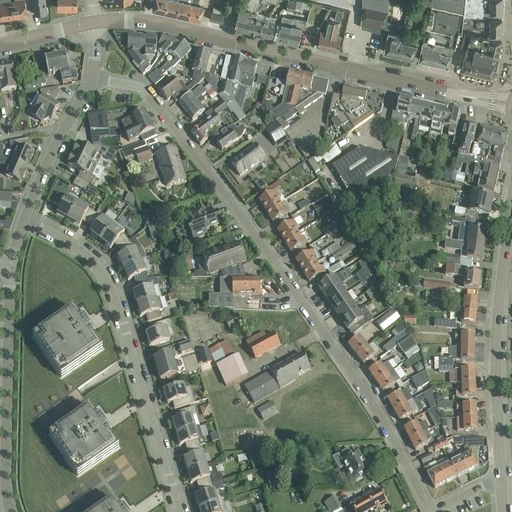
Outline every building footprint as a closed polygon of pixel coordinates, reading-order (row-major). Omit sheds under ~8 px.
[(0,0),(0,19),(12,18),(10,2),(9,0),(0,0)] [(9,0),(12,18),(27,16),(24,0),(9,0)] [(47,13),(46,3),(45,0),(32,0),(34,15),(47,13)] [(57,0),(57,8),(77,8),(76,0),(57,0)] [(154,0),(152,10),(164,12),(166,0),(154,0)] [(166,0),(164,12),(176,15),(180,0),(179,0),(166,0)] [(179,0),(180,0),(176,15),(188,18),(191,3),(191,0),(179,0)] [(191,0),(191,3),(188,18),(200,21),(205,0),(191,0)] [(234,29),(247,32),(251,13),(253,13),(260,4),(259,3),(259,0),(248,0),(248,1),(246,0),(244,8),(241,7),(242,3),(229,0),(226,11),(237,14),(234,29)] [(291,0),(287,0),(285,9),(293,11),(294,7),(296,1),(291,0)] [(309,9),(311,3),(298,0),(295,0),(296,1),(294,7),(300,8),(301,7),(309,9)] [(361,16),(360,19),(360,28),(383,33),(384,27),(387,12),(387,0),(361,0),(362,14),(361,16)] [(430,0),(423,37),(421,42),(418,59),(448,66),(452,46),(454,47),(458,32),(461,33),(464,0),(430,0)] [(501,19),(501,0),(464,0),(463,19),(501,19)] [(311,3),(309,9),(306,20),(293,17),(292,19),(287,41),(297,44),(301,28),(304,29),(306,22),(320,27),(329,8),(320,5),(320,6),(311,3)] [(251,13),(247,32),(259,35),(263,15),(257,13),(258,11),(256,11),(262,4),(260,4),(253,13),(251,13)] [(336,10),(334,19),(340,21),(343,11),(336,10)] [(222,23),(224,15),(211,12),(209,20),(222,23)] [(263,15),(259,35),(271,37),(276,18),(263,15)] [(277,39),(287,41),(292,19),(289,18),(289,19),(281,17),(280,23),(277,39)] [(327,48),(333,21),(327,19),(324,32),(320,31),(317,46),(327,48)] [(501,36),(501,19),(463,19),(462,28),(487,28),(487,36),(501,36)] [(340,22),(333,21),(327,48),(337,51),(341,36),(337,35),(340,22)] [(390,24),(388,28),(387,35),(386,37),(383,51),(398,55),(401,41),(400,41),(404,26),(390,24)] [(416,41),(421,42),(423,37),(412,34),(410,43),(401,41),(398,55),(412,58),(416,41)] [(482,36),(482,37),(470,34),(465,57),(464,57),(461,69),(462,69),(490,76),(493,64),(495,64),(497,58),(500,46),(500,44),(501,41),(482,36)] [(145,56),(144,56),(141,56),(139,53),(139,51),(143,51),(145,36),(129,35),(128,40),(128,50),(128,53),(141,69),(149,64),(150,63),(145,56)] [(168,52),(177,40),(165,35),(163,38),(159,44),(163,46),(159,50),(163,54),(165,56),(168,52)] [(145,36),(143,51),(144,51),(144,56),(145,56),(153,57),(153,52),(156,52),(157,37),(145,36)] [(191,50),(177,40),(168,52),(177,59),(170,64),(169,62),(158,71),(157,70),(148,77),(155,85),(164,78),(162,76),(167,72),(171,69),(172,68),(173,68),(180,61),(181,59),(182,59),(184,56),(185,57),(191,50)] [(208,83),(209,84),(213,75),(207,73),(206,76),(204,75),(205,73),(210,53),(196,50),(192,70),(194,71),(192,79),(199,83),(204,78),(208,83)] [(62,83),(67,82),(77,80),(75,72),(70,73),(66,53),(44,58),(48,75),(60,72),(62,83)] [(226,105),(233,99),(236,97),(239,91),(239,88),(245,61),(234,58),(234,59),(226,57),(220,81),(222,82),(219,95),(222,95),(219,97),(222,101),(223,103),(224,103),(226,105)] [(233,99),(237,106),(242,94),(245,95),(246,91),(247,87),(251,88),(253,80),(257,65),(245,62),(246,61),(245,61),(239,88),(239,91),(236,97),(233,99)] [(12,64),(0,66),(0,85),(1,91),(16,89),(14,75),(12,64)] [(152,66),(149,64),(141,69),(139,70),(143,75),(148,70),(152,66)] [(171,69),(167,72),(171,76),(177,71),(172,68),(171,69)] [(276,122),(289,113),(294,109),(315,95),(323,96),(325,94),(328,81),(313,78),(313,77),(289,71),(286,87),(282,105),(269,114),(276,122)] [(213,75),(209,84),(212,88),(215,92),(219,77),(213,75)] [(167,101),(175,94),(185,87),(181,82),(177,85),(172,78),(158,90),(167,101)] [(26,92),(45,89),(43,79),(37,80),(37,82),(25,84),(26,92)] [(195,100),(201,96),(206,92),(204,89),(201,86),(179,103),(186,112),(192,108),(190,105),(196,101),(195,100)] [(335,116),(342,127),(347,134),(374,115),(364,103),(367,92),(344,86),(344,87),(339,86),(337,95),(333,95),(328,115),(333,117),(335,116)] [(59,94),(57,88),(40,91),(40,95),(43,97),(35,109),(36,109),(31,116),(41,122),(42,120),(43,121),(48,118),(48,117),(51,119),(59,106),(53,102),(59,94)] [(215,92),(212,88),(211,89),(206,92),(211,99),(217,95),(215,92)] [(294,109),(289,113),(292,117),(297,113),(299,116),(305,112),(303,109),(323,96),(315,95),(294,109)] [(192,108),(186,112),(192,121),(204,112),(199,105),(204,101),(201,96),(195,100),(196,101),(190,105),(192,108)] [(408,118),(412,102),(412,100),(399,98),(397,105),(395,105),(390,124),(398,126),(399,124),(406,126),(408,118)] [(233,99),(226,105),(228,108),(231,113),(239,108),(237,106),(233,99)] [(224,103),(223,103),(222,101),(212,110),(205,115),(208,120),(191,133),(200,145),(208,139),(204,135),(221,122),(216,116),(228,108),(226,105),(224,103)] [(416,137),(419,127),(424,105),(412,102),(408,118),(415,120),(410,141),(415,142),(416,137)] [(419,127),(430,130),(435,107),(424,105),(419,127)] [(447,110),(435,107),(430,130),(429,134),(441,136),(443,128),(447,110)] [(459,148),(463,128),(457,126),(460,112),(447,109),(447,110),(443,128),(449,129),(448,136),(454,137),(452,146),(459,148)] [(127,131),(149,120),(145,111),(121,122),(123,126),(125,125),(127,130),(125,131),(127,131)] [(100,131),(101,131),(109,130),(106,113),(87,116),(90,131),(100,131)] [(268,127),(275,122),(271,117),(264,122),(268,127)] [(289,126),(283,118),(277,122),(283,130),(289,126)] [(127,131),(125,131),(129,141),(145,134),(154,130),(149,120),(127,131)] [(267,128),(265,130),(275,144),(286,136),(276,122),(267,128)] [(216,143),(222,151),(242,137),(244,131),(245,130),(242,125),(236,129),(233,125),(217,136),(220,141),(216,143)] [(463,128),(459,148),(458,153),(468,156),(470,143),(473,144),(477,127),(464,125),(463,128)] [(487,161),(490,148),(494,132),(480,128),(477,145),(482,146),(480,158),(474,157),(472,165),(476,166),(485,168),(487,161)] [(100,131),(90,131),(92,145),(93,145),(101,147),(101,138),(100,131)] [(490,148),(503,151),(507,135),(494,132),(490,148)] [(18,147),(12,161),(27,168),(28,164),(29,164),(33,155),(32,155),(33,153),(28,151),(31,146),(29,139),(14,142),(15,146),(18,147)] [(148,147),(147,148),(145,141),(121,150),(125,162),(136,158),(139,165),(152,160),(148,147)] [(78,144),(73,155),(97,167),(102,157),(106,158),(110,150),(101,147),(93,145),(91,150),(78,144)] [(239,176),(259,162),(266,158),(256,144),(230,162),(239,176)] [(334,144),(313,158),(317,164),(325,159),(328,163),(341,154),(334,144)] [(167,186),(175,184),(185,180),(174,147),(156,153),(167,186)] [(399,157),(381,153),(360,148),(333,166),(356,201),(394,176),(399,157)] [(490,148),(487,161),(494,163),(496,155),(502,156),(503,151),(490,148)] [(97,167),(73,155),(68,165),(80,172),(77,178),(91,186),(95,178),(92,176),(97,167)] [(25,172),(27,168),(12,161),(0,156),(0,163),(9,167),(5,176),(20,183),(21,181),(25,172)] [(400,156),(398,163),(407,165),(409,158),(400,156)] [(312,159),(308,161),(316,173),(319,171),(312,159)] [(487,161),(485,168),(498,171),(500,164),(494,163),(487,161)] [(452,180),(454,173),(453,173),(454,169),(442,166),(439,177),(452,180)] [(498,171),(485,168),(476,166),(473,177),(496,182),(498,172),(498,171)] [(261,176),(265,173),(262,168),(249,177),(258,190),(267,184),(261,176)] [(457,173),(455,182),(463,184),(465,175),(457,173)] [(419,181),(407,178),(396,175),(393,183),(405,186),(406,183),(418,186),(419,181)] [(496,182),(473,177),(469,176),(467,182),(478,185),(477,189),(493,193),(496,182)] [(84,191),(88,184),(76,178),(76,179),(73,184),(72,184),(72,185),(84,191)] [(0,202),(12,203),(13,191),(0,190),(0,202)] [(266,211),(279,203),(277,199),(279,197),(275,191),(259,200),(266,211)] [(64,217),(69,220),(77,203),(58,192),(52,203),(61,208),(60,209),(59,208),(56,214),(63,218),(64,217)] [(493,197),(483,195),(473,193),(470,211),(466,210),(464,217),(477,220),(478,214),(489,216),(493,197)] [(319,218),(333,209),(326,198),(312,207),(319,218)] [(307,199),(298,205),(301,210),(310,205),(307,199)] [(12,203),(11,213),(16,213),(19,204),(12,203)] [(88,225),(95,214),(88,209),(77,203),(69,220),(73,222),(73,223),(79,227),(82,221),(88,225)] [(279,203),(266,211),(273,223),(288,213),(285,207),(283,209),(279,203)] [(208,234),(206,229),(222,223),(217,210),(205,215),(203,208),(187,214),(190,222),(187,223),(193,240),(204,236),(204,235),(208,234)] [(102,218),(95,214),(88,225),(94,229),(90,234),(96,238),(96,237),(101,241),(115,223),(105,215),(102,218)] [(362,225),(376,227),(377,221),(371,220),(363,219),(362,225)] [(458,228),(463,228),(463,227),(463,221),(452,220),(451,227),(458,228)] [(284,241),(298,233),(295,229),(297,227),(293,221),(277,230),(284,241)] [(327,234),(340,227),(336,222),(324,229),(327,234)] [(113,244),(118,250),(128,241),(122,233),(124,230),(115,223),(101,241),(105,244),(104,245),(110,249),(113,244)] [(485,238),(486,230),(463,227),(463,228),(458,228),(457,242),(482,245),(482,238),(485,238)] [(298,233),(284,241),(291,252),(307,243),(303,237),(301,239),(298,233)] [(225,244),(236,241),(233,234),(223,237),(225,244)] [(364,236),(356,241),(365,255),(377,255),(364,236)] [(146,258),(140,247),(133,238),(129,242),(128,241),(118,250),(122,255),(117,258),(120,264),(121,264),(123,269),(140,261),(146,258)] [(481,252),(482,245),(457,242),(445,240),(444,249),(461,251),(460,256),(447,254),(439,254),(438,263),(446,264),(459,265),(460,258),(482,260),(483,252),(481,252)] [(229,246),(202,256),(209,275),(220,271),(223,278),(244,278),(241,263),(246,261),(239,242),(229,246)] [(336,242),(326,249),(330,255),(340,248),(336,242)] [(345,247),(331,255),(333,259),(340,255),(341,255),(345,253),(345,252),(348,251),(345,247)] [(295,260),(302,271),(316,263),(313,259),(319,255),(315,249),(312,251),(311,250),(295,260)] [(151,269),(146,258),(140,261),(123,269),(126,274),(125,274),(128,280),(133,278),(136,285),(149,279),(146,272),(151,269)] [(363,260),(358,263),(362,270),(367,267),(363,260)] [(319,269),(316,263),(302,271),(309,282),(325,273),(322,267),(319,269)] [(330,275),(342,268),(339,263),(327,270),(330,275)] [(446,265),(445,274),(456,276),(465,277),(463,288),(469,289),(478,290),(479,287),(480,286),(481,282),(480,280),(480,275),(466,273),(467,267),(457,266),(446,265)] [(366,279),(367,279),(373,276),(367,267),(362,270),(361,271),(366,279)] [(318,288),(324,296),(339,286),(345,282),(339,273),(333,277),(318,288)] [(367,279),(373,288),(378,284),(373,276),(367,279)] [(136,299),(137,304),(155,299),(152,287),(158,285),(156,278),(152,278),(149,279),(136,285),(138,291),(133,293),(135,300),(136,299)] [(209,309),(233,310),(233,296),(260,296),(260,279),(220,279),(220,295),(209,295),(209,309)] [(427,290),(448,292),(449,283),(424,280),(423,281),(415,280),(414,288),(427,290)] [(381,283),(378,284),(373,288),(372,288),(378,296),(386,291),(381,283)] [(345,294),(339,286),(324,296),(330,305),(345,294)] [(447,301),(448,292),(427,290),(426,297),(431,297),(431,299),(447,301)] [(345,294),(330,305),(336,313),(351,303),(345,294)] [(453,310),(456,311),(456,310),(476,313),(477,300),(454,297),(453,310)] [(159,298),(155,299),(137,304),(139,310),(138,310),(140,317),(146,315),(148,322),(147,322),(161,318),(159,311),(163,310),(159,298)] [(391,301),(385,305),(388,310),(394,306),(391,301)] [(351,303),(336,313),(342,322),(357,311),(351,303)] [(357,311),(342,322),(348,330),(359,323),(362,328),(371,321),(373,320),(363,307),(357,311)] [(138,475),(119,448),(106,430),(109,429),(106,426),(104,423),(102,424),(90,407),(80,392),(67,374),(102,349),(90,332),(92,330),(90,327),(88,324),(86,326),(74,308),(33,337),(61,378),(65,383),(30,408),(49,435),(78,476),(82,483),(55,501),(62,511),(123,511),(114,499),(111,494),(138,475)] [(393,310),(376,323),(382,332),(399,318),(393,310)] [(459,325),(464,326),(474,327),(476,313),(456,310),(456,311),(455,322),(447,321),(447,320),(431,319),(429,322),(429,327),(433,327),(459,329),(459,325)] [(230,330),(241,324),(235,313),(224,319),(230,330)] [(149,347),(159,344),(169,341),(168,337),(174,335),(169,320),(148,326),(148,327),(149,327),(151,333),(146,334),(148,340),(147,340),(149,347)] [(399,338),(407,331),(401,323),(393,330),(399,338)] [(255,359),(271,350),(280,346),(273,333),(266,337),(264,332),(246,342),(255,359)] [(461,347),(474,348),(474,334),(455,334),(455,339),(461,340),(461,347)] [(420,351),(417,346),(409,336),(397,346),(408,360),(420,351)] [(356,355),(367,346),(359,337),(348,345),(356,355)] [(181,353),(192,350),(189,341),(178,344),(181,353)] [(210,348),(225,386),(251,377),(242,355),(236,357),(230,341),(210,348)] [(374,356),(367,346),(356,355),(363,365),(374,356)] [(474,348),(461,347),(454,347),(449,347),(449,358),(434,358),(434,366),(438,366),(453,366),(453,360),(454,360),(454,361),(474,361),(474,348)] [(160,380),(178,375),(171,354),(154,359),(158,373),(157,373),(159,379),(160,378),(160,380)] [(301,354),(270,371),(280,389),(299,379),(297,376),(310,369),(301,354)] [(413,366),(422,360),(418,354),(409,360),(413,366)] [(408,360),(403,364),(407,369),(412,365),(408,360)] [(376,382),(393,370),(387,362),(382,366),(380,364),(369,372),(376,382)] [(464,369),(454,370),(455,383),(461,383),(475,382),(474,369),(464,369)] [(400,380),(393,370),(376,382),(383,392),(400,380)] [(253,403),(280,389),(270,371),(244,386),(253,403)] [(411,379),(417,390),(429,383),(425,371),(411,379)] [(475,396),(475,382),(461,383),(461,391),(455,391),(455,397),(475,396)] [(173,409),(183,406),(194,403),(190,387),(184,389),(183,386),(163,392),(165,398),(166,398),(167,404),(172,402),(174,408),(173,409)] [(406,389),(405,391),(400,393),(387,400),(393,410),(412,400),(409,395),(411,394),(410,391),(408,392),(406,389)] [(431,390),(422,394),(431,409),(436,407),(431,390)] [(412,400),(393,410),(399,421),(408,416),(412,414),(418,411),(415,406),(412,400)] [(272,401),(257,410),(263,421),(278,412),(272,401)] [(202,417),(212,414),(209,404),(199,407),(202,417)] [(463,418),(476,417),(476,404),(456,405),(456,411),(462,411),(463,418)] [(175,428),(176,433),(194,428),(191,417),(196,415),(194,407),(175,413),(175,414),(175,413),(177,420),(172,422),(174,428),(175,428)] [(431,409),(427,411),(431,417),(438,414),(436,407),(431,409)] [(477,431),(476,417),(463,418),(457,418),(457,432),(477,431)] [(410,440),(427,431),(429,430),(425,422),(417,425),(416,423),(404,429),(410,440)] [(187,451),(200,447),(194,428),(176,433),(178,439),(177,439),(179,445),(185,444),(187,451)] [(427,431),(410,440),(415,451),(427,445),(426,442),(429,441),(430,437),(427,431)] [(466,454),(460,457),(459,457),(467,472),(478,466),(468,446),(463,449),(466,454)] [(206,466),(200,447),(187,451),(189,458),(183,460),(185,466),(186,466),(188,471),(206,466)] [(352,454),(349,448),(332,458),(339,470),(345,466),(353,481),(355,480),(356,482),(362,478),(361,477),(369,472),(364,464),(363,465),(361,460),(362,460),(357,451),(352,454)] [(446,459),(456,478),(467,472),(459,457),(460,457),(457,452),(446,457),(446,459)] [(429,454),(420,458),(422,463),(432,459),(429,454)] [(446,459),(436,464),(445,483),(456,478),(446,459)] [(196,481),(198,488),(223,481),(221,473),(217,474),(214,463),(206,466),(188,471),(190,476),(188,477),(190,483),(196,481)] [(445,483),(436,464),(435,463),(424,468),(434,489),(445,483)] [(280,489),(274,471),(265,474),(270,489),(280,489)] [(198,503),(199,509),(223,502),(219,490),(221,489),(223,485),(222,481),(223,481),(198,488),(200,495),(195,497),(197,504),(198,503)] [(353,511),(375,511),(374,511),(387,504),(379,489),(350,506),(353,511)] [(335,497),(324,503),(328,511),(331,511),(341,507),(335,497)] [(226,511),(223,502),(199,509),(200,511),(226,511)]
